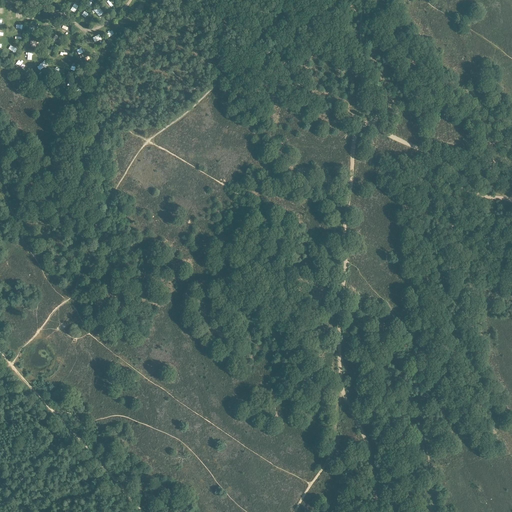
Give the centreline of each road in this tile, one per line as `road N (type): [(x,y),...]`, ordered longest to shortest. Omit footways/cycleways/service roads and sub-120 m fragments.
road 1 (track): [(344,257),(340,376),(371,455),(377,511)]
road 2 (track): [(511,201),(484,194),(440,155),(372,123)]
road 3 (track): [(372,123),(353,137),(344,257)]
road 4 (track): [(362,0),(360,56),(372,123)]
